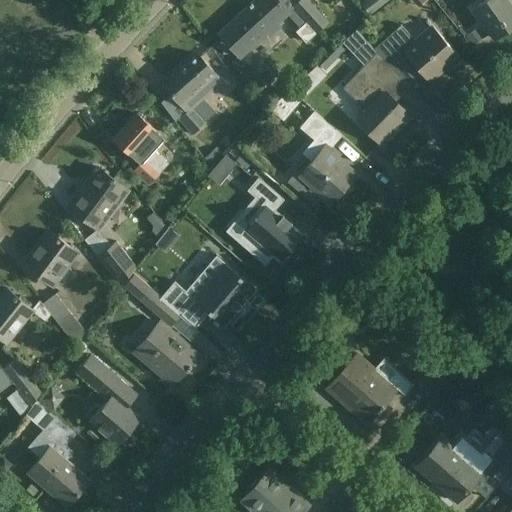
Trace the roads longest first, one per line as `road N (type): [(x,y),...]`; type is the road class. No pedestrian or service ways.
road 1 (residential): [(244,379),(404,190),(511,92)]
road 2 (residential): [(0,179),(159,0)]
road 3 (residential): [(391,511),(244,379)]
road 4 (residential): [(131,511),(244,379)]
